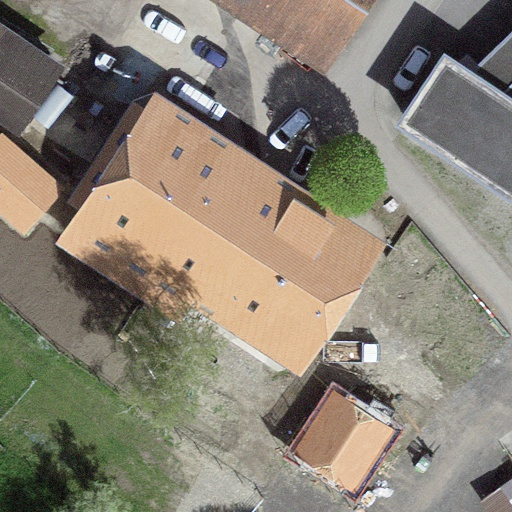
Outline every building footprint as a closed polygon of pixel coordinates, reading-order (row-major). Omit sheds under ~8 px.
[(348,0),(271,0),(325,35),(348,0)] [(354,252),(0,25),(0,114),(22,130),(89,187),(82,197),(96,205),(73,241),(107,263),(89,290),(113,306),(131,278),(216,333),(260,361),(282,326),(299,337),(354,252)] [(511,81),(498,94),(446,60),(406,119),(511,190),(511,81)] [(14,131),(0,146),(0,235),(4,239),(63,174),(14,131)] [(170,385),(151,415),(220,459),(277,372),(260,361),(216,333),(179,391),(170,385)] [(324,404),(305,392),(289,416),(287,415),(265,450),(288,464),(303,441),(319,451),(310,464),(341,484),(349,470),(363,479),(386,441),(325,402),(324,404)]
